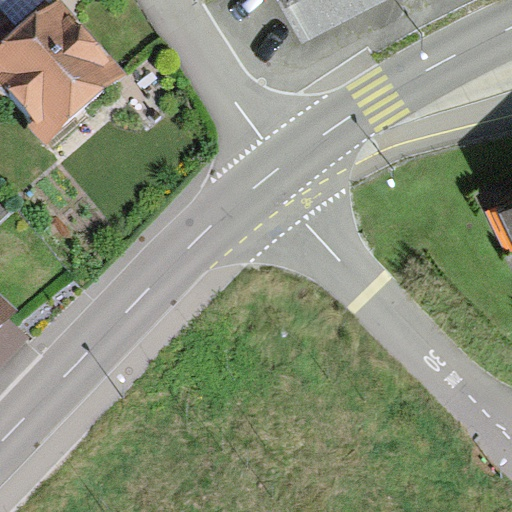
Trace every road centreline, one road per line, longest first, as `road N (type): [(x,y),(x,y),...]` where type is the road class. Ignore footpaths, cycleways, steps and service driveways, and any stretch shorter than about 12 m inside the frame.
road 1 (tertiary): [(0,440),(261,180)]
road 2 (residential): [(261,180),(511,438)]
road 3 (tertiary): [(281,162),(378,96),(511,28)]
road 4 (residential): [(174,0),(281,162)]
